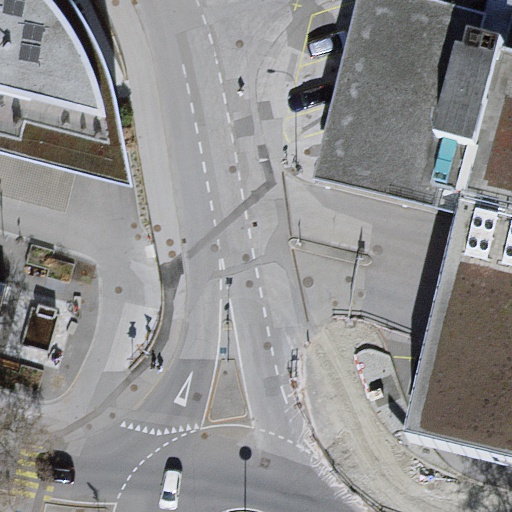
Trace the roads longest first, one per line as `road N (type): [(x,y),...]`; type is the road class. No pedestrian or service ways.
road 1 (residential): [(0,213),(105,241),(122,269),(128,301),(107,411),(158,487)]
road 2 (residential): [(158,0),(176,42),(221,254)]
road 3 (residential): [(221,254),(194,388),(158,487)]
road 4 (residential): [(285,461),(221,254)]
road 5 (primary): [(158,487),(0,471)]
road 6 (primary): [(285,461),(221,452),(186,464),(158,487)]
